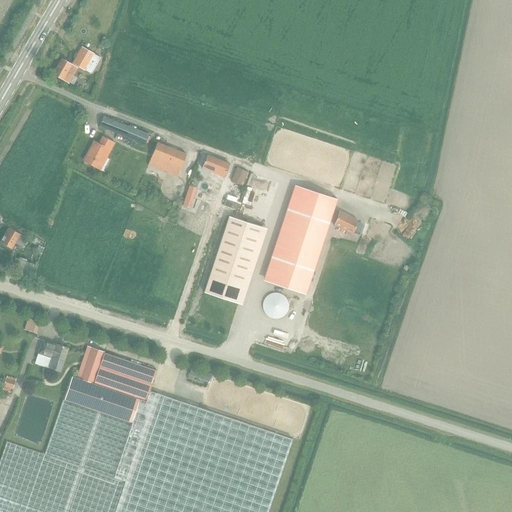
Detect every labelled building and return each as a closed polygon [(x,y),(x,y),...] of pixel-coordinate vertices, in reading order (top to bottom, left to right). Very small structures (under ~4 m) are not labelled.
[(86,70),(95,55),(83,48),(74,63),(86,70)] [(64,80),(73,64),(63,58),(53,74),(64,80)] [(144,144),(148,134),(103,116),(99,125),(133,138),(133,139),(144,144)] [(94,141),(84,161),(98,168),(108,149),(111,151),(115,143),(102,137),(99,144),(94,141)] [(177,178),(186,154),(157,143),(148,166),(177,178)] [(224,177),(229,165),(207,156),(205,159),(204,160),(203,162),(204,163),(202,169),(224,177)] [(241,185),(247,172),(237,168),(231,181),(241,185)] [(305,295),(337,199),(298,186),(267,282),(305,295)] [(339,210),(334,224),(353,234),(358,220),(339,210)] [(228,216),(203,293),(238,304),(263,228),(228,216)] [(383,226),(374,221),(361,247),(370,252),(383,226)] [(22,247),(25,243),(28,238),(9,226),(0,241),(12,248),(15,243),(22,247)] [(34,276),(38,264),(32,262),(31,265),(21,262),(19,271),(34,276)] [(291,310),(291,307),(291,305),(290,302),(289,300),(287,298),(285,296),(282,294),(280,294),(278,294),(275,294),(272,295),(270,296),(268,297),(266,300),(265,302),(264,305),(264,308),(264,310),(265,313),(266,315),(267,317),(270,319),(272,320),(276,321),(277,321),(280,321),(283,320),(285,319),(287,317),(289,316),(290,313),(291,310)] [(348,315),(341,338),(363,345),(368,330),(353,325),(356,318),(348,315)] [(27,318),(24,330),(36,333),(40,322),(27,318)] [(42,339),(38,353),(49,357),(52,358),(50,364),(49,368),(54,370),(57,360),(63,362),(68,347),(42,339)] [(93,382),(103,352),(104,351),(86,345),(75,376),(93,382)] [(0,461),(0,511),(267,511),(292,439),(149,391),(156,370),(103,352),(93,382),(75,376),(71,375),(44,454),(7,441),(0,461)] [(7,376),(3,390),(12,392),(16,379),(7,376)]
